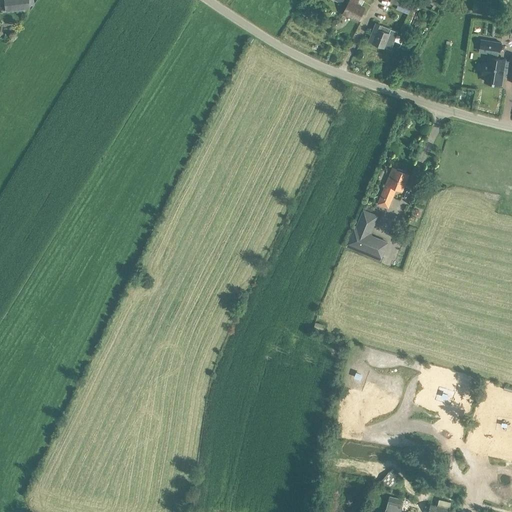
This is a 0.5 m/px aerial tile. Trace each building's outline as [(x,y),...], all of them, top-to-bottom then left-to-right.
[(30,9),(29,0),(4,0),(6,12),(30,9)] [(349,0),(342,14),(358,22),(365,7),(357,3),(359,0),(349,0)] [(405,13),(406,9),(413,12),(417,0),(390,0),(389,2),(398,6),(396,10),(405,13)] [(489,14),(474,9),(471,19),(487,23),(489,14)] [(340,21),(337,19),(333,21),(332,24),(333,27),(336,29),(340,28),(341,24),(340,21)] [(398,32),(381,25),(376,23),(370,41),(391,50),(398,32)] [(501,43),(482,40),(480,52),(490,53),(488,65),(484,64),(483,74),(486,75),(485,82),(501,84),(502,77),(509,78),(511,62),(505,61),(505,59),(497,58),(498,51),(500,52),(501,43)] [(400,190),(406,174),(393,169),(379,204),(387,207),(395,188),(400,190)] [(372,234),(354,227),(346,247),(381,261),(389,242),(372,234)] [(406,467),(432,473),(434,463),(408,457),(406,467)] [(385,511),(400,511),(402,507),(400,506),(402,500),(389,497),(385,511)]
